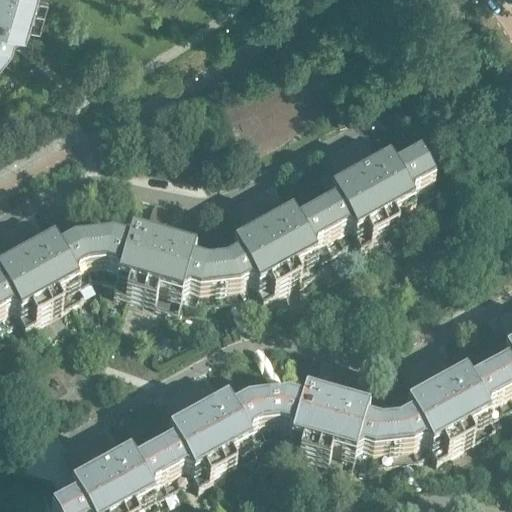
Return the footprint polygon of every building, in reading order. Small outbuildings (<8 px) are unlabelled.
[(34,22),(40,0),(0,0),(0,58),(5,53),(20,34),(24,19),(34,22)] [(457,204),(449,189),(435,197),(413,157),(378,176),(378,170),(365,146),(359,142),(324,162),(324,168),(338,192),(343,196),(314,212),(339,257),(347,253),(352,262),(418,226),(413,216),(434,205),(439,214),(457,204)] [(316,270),(339,257),(314,212),(281,230),(280,224),(267,200),(262,196),(227,216),(227,222),(240,246),(246,250),(218,265),(210,266),(184,258),(189,253),(196,228),(195,221),(156,210),(152,215),(144,241),(146,247),(115,239),(89,242),(66,244),(43,257),(43,250),(30,227),(24,223),(0,236),(0,268),(2,273),(8,277),(0,280),(0,330),(4,338),(19,329),(24,339),(83,306),(78,297),(92,289),(95,289),(100,288),(116,293),(113,303),(177,321),(180,311),(195,315),(242,310),(243,310),(257,303),(262,312),(321,280),(316,270)] [(511,313),(497,321),(498,328),(511,351),(511,352),(511,357),(488,371),(511,415),(511,313)] [(489,429),(511,416),(511,415),(488,371),(454,390),(454,383),(441,359),(435,355),(400,375),(401,381),(413,405),(419,409),(392,424),(383,425),(357,417),(362,413),(369,387),(368,380),(329,369),(325,374),(317,400),(319,406),(288,398),(240,403),(216,416),(216,409),(203,386),(198,382),(162,401),(163,408),(176,431),(181,435),(153,451),(160,463),(178,496),(192,488),(198,498),(225,483),(222,478),(231,473),(233,478),(256,465),(251,456),(265,448),(274,447),(289,452),(286,462),(351,481),(354,470),(369,475),(369,474),(415,470),(416,469),(430,462),(435,471),(462,456),(460,451),(468,446),(471,451),(494,439),(489,429)] [(178,496),(160,463),(153,451),(119,470),(119,463),(106,440),(100,436),(65,455),(63,460),(78,486),(84,489),(72,496),(45,511),(154,511),(154,510),(178,496)]
